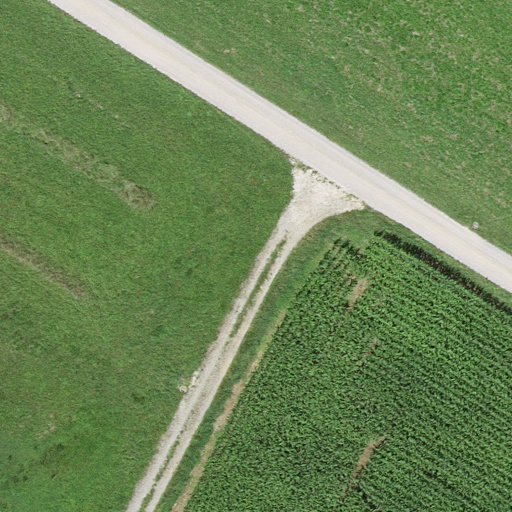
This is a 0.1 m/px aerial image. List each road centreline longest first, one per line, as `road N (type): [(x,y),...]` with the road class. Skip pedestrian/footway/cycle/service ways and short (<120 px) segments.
road 1 (track): [(76,0),(511,272)]
road 2 (track): [(330,165),(146,511)]
